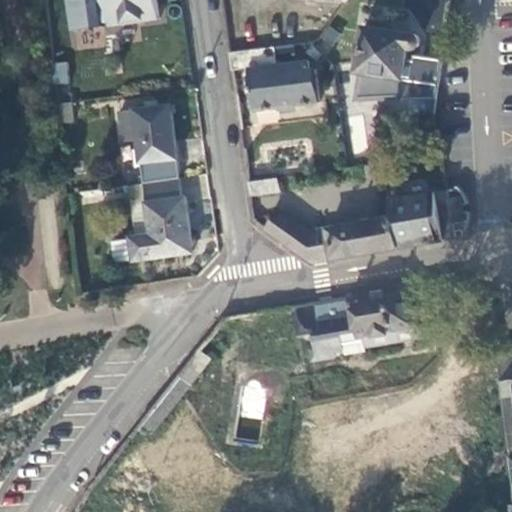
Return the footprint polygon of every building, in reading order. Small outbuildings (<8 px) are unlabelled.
[(153,0),(104,0),(107,23),(155,17),(153,0)] [(367,25),(360,69),(405,76),(411,46),(414,46),(417,46),(420,45),(422,42),(422,40),(421,36),(417,34),(367,25)] [(250,67),(278,63),(276,46),(232,52),(235,69),(250,67)] [(68,57),(54,58),(57,90),(71,88),(68,57)] [(310,60),(278,63),(250,67),(253,91),(256,110),(323,101),(318,67),(311,68),(310,60)] [(75,115),(73,97),(57,99),(59,116),(75,115)] [(138,137),(143,183),(181,177),(178,157),(172,104),(119,108),(123,139),(138,137)] [(378,130),(361,133),(366,162),(383,159),(378,130)] [(279,187),(278,176),(250,180),(252,191),(279,187)] [(185,196),(182,177),(181,177),(143,183),(146,203),(147,203),(146,201),(185,196)] [(130,185),(132,205),(146,203),(143,183),(130,185)] [(467,212),(466,206),(471,201),(462,186),(450,188),(453,206),(458,230),(469,230),(473,212),(467,212)] [(450,188),(390,199),(393,216),(396,216),(402,246),(428,241),(447,238),(441,208),(453,206),(450,188)] [(189,225),(185,196),(146,201),(147,203),(151,233),(136,234),(131,235),(134,258),(192,251),(189,225)] [(146,203),(132,205),(136,234),(151,233),(147,203),(146,203)] [(441,208),(447,238),(459,236),(458,230),(453,206),(441,208)] [(281,211),(269,229),(301,253),(314,262),(402,246),(396,216),(393,216),(309,231),(281,211)] [(416,305),(413,283),(294,304),(299,336),(315,333),(318,354),(345,349),(347,355),(367,351),(366,346),(364,334),(417,326),(425,324),(422,304),(416,305)] [(417,326),(364,334),(366,346),(419,337),(417,326)] [(511,351),(503,353),(511,407),(511,351)]
